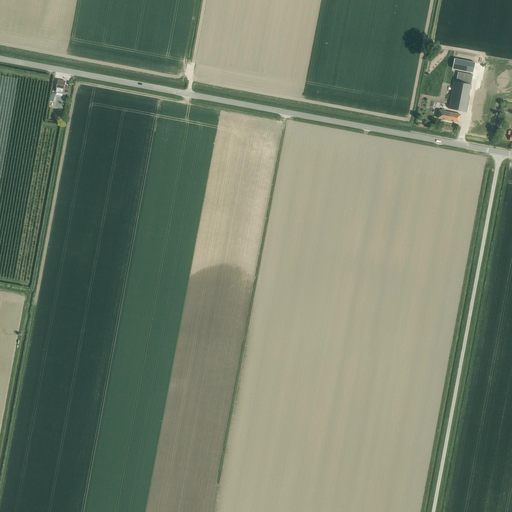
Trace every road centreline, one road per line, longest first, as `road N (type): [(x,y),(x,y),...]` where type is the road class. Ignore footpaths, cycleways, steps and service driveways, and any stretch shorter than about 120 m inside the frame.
road 1 (unclassified): [(499,152),(0,58)]
road 2 (track): [(218,483),(285,112)]
road 3 (unclassified): [(433,511),(499,152)]
